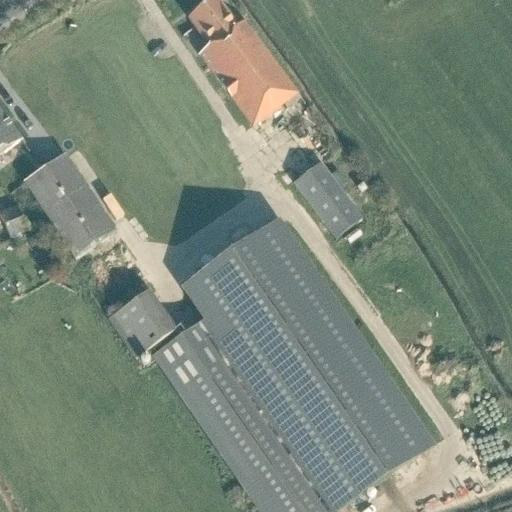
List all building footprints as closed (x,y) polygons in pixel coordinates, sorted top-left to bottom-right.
[(216,1),(188,22),(209,50),(198,58),(252,131),(281,109),(285,115),(295,107),(292,101),(297,97),(244,24),(237,30),(216,1)] [(0,159),(22,143),(0,112),(0,159)] [(0,166),(0,184),(5,191),(24,178),(11,159),(0,166)] [(117,236),(66,159),(25,187),(76,263),(117,236)] [(362,222),(321,166),(294,186),(335,242),(362,222)] [(0,218),(10,242),(29,234),(18,208),(0,215),(0,218)] [(208,325),(155,361),(242,488),(258,511),(339,511),(429,450),(277,229),(185,293),(208,325)] [(148,296),(109,324),(136,363),(176,336),(148,296)]
